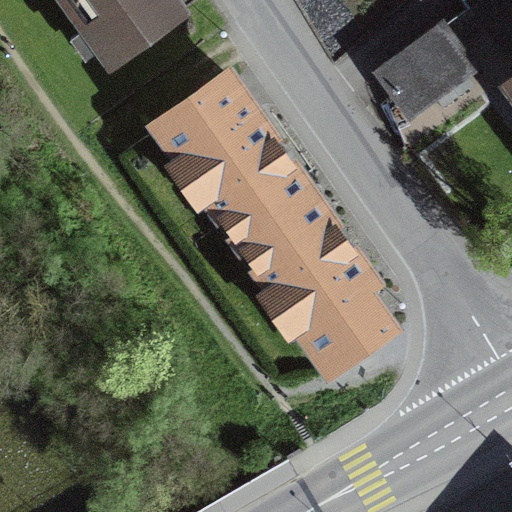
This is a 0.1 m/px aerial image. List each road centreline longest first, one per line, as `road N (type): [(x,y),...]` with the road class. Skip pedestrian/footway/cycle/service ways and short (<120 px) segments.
road 1 (residential): [(248,0),(511,373)]
road 2 (secondary): [(511,397),(306,511)]
